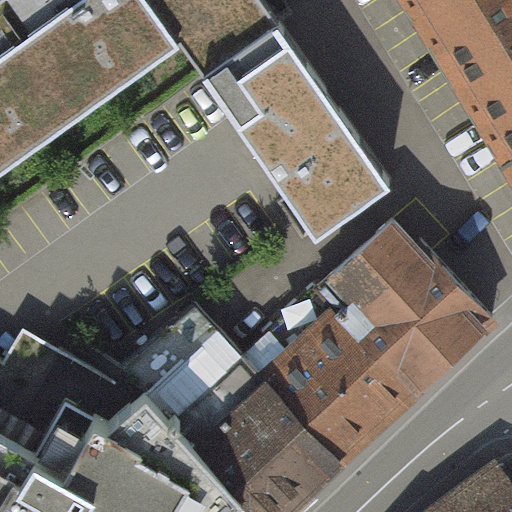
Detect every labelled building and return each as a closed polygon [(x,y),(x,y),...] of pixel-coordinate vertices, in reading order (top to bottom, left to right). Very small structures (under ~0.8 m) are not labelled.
[(282,19),(268,0),(0,0),(0,166),(183,37),(208,72),(282,19)] [(511,0),(414,0),(440,43),(511,159),(511,0)] [(282,19),(208,72),(316,228),(392,177),(282,19)] [(394,218),(319,287),(413,388),(496,314),(424,238),(418,243),(394,218)] [(413,388),(319,287),(244,354),(340,458),(413,388)] [(241,497),(255,511),(281,511),(340,458),(244,354),(199,300),(124,362),(149,387),(241,497)] [(0,511),(221,511),(230,504),(241,497),(149,387),(138,396),(110,419),(103,414),(117,383),(61,350),(43,379),(0,353),(0,511)] [(511,511),(511,481),(501,466),(435,511),(511,511)]
